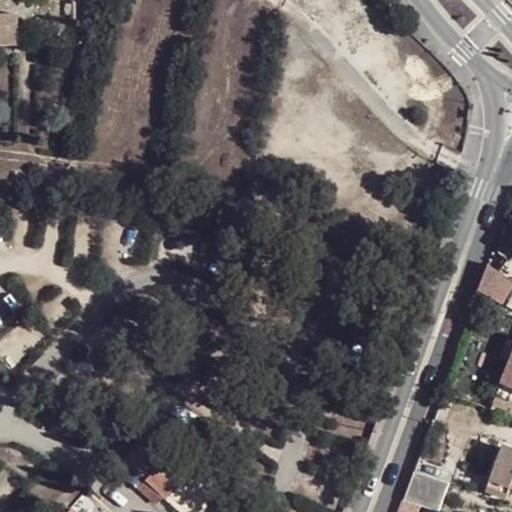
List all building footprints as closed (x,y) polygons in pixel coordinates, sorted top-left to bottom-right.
[(8,16),(0,15),(0,46),(8,46),(8,16)] [(16,16),(8,16),(8,46),(16,47),(16,16)] [(511,219),(499,253),(511,262),(504,267),(511,272),(511,219)] [(501,273),(487,264),(479,291),(504,304),(511,289),(511,281),(511,282),(501,273)] [(501,273),(511,282),(511,281),(511,272),(504,267),(501,273)] [(511,358),(501,385),(511,388),(511,358)] [(149,486),(163,499),(168,499),(181,511),(201,511),(227,483),(181,443),(170,455),(146,433),(128,452),(123,458),(147,480),(141,487),(144,490),(149,486)] [(511,449),(503,446),(486,490),(507,497),(511,488),(511,449)] [(156,508),(163,499),(149,486),(144,490),(141,487),(137,490),(156,508)] [(425,507),(438,511),(443,491),(431,487),(425,507)] [(248,511),(229,494),(217,506),(223,511),(248,511)]
